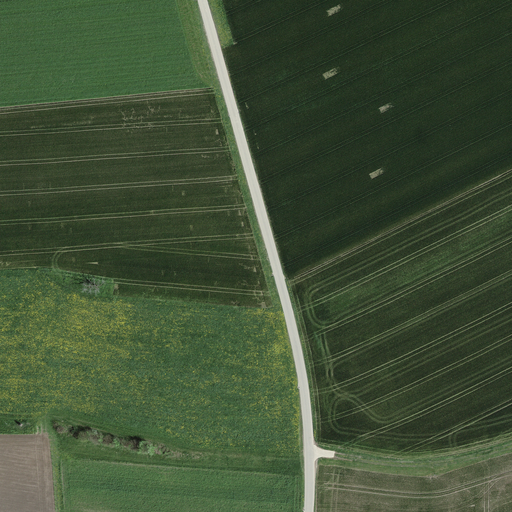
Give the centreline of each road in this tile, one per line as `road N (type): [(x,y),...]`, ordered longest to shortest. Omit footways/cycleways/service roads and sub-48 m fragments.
road 1 (unclassified): [(202,0),(287,306),(309,450)]
road 2 (track): [(511,443),(395,463),(335,455)]
